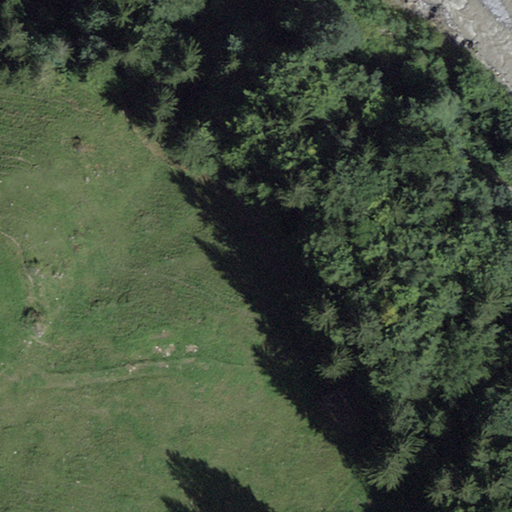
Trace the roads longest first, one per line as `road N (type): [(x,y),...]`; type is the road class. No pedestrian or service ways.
road 1 (track): [(0,387),(170,371),(267,384),(303,378),(322,351),(292,266),(241,194),(177,158),(152,133),(133,100),(121,50),(101,32),(66,28),(54,0)]
road 2 (track): [(511,187),(430,124),(271,30)]
road 3 (track): [(133,0),(271,30),(260,0)]
